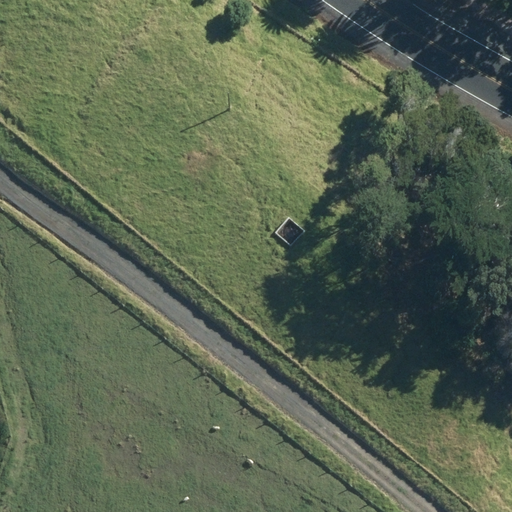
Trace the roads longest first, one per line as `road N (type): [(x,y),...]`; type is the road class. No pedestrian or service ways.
road 1 (unclassified): [(0,177),(427,511)]
road 2 (secondary): [(365,0),(511,91)]
